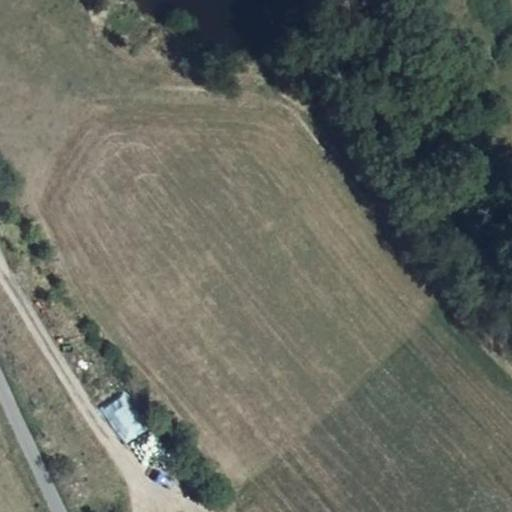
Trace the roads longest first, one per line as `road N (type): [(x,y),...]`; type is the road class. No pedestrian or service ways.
road 1 (track): [(0,266),(49,362),(154,483),(207,511)]
road 2 (unclassified): [(0,380),(61,511)]
